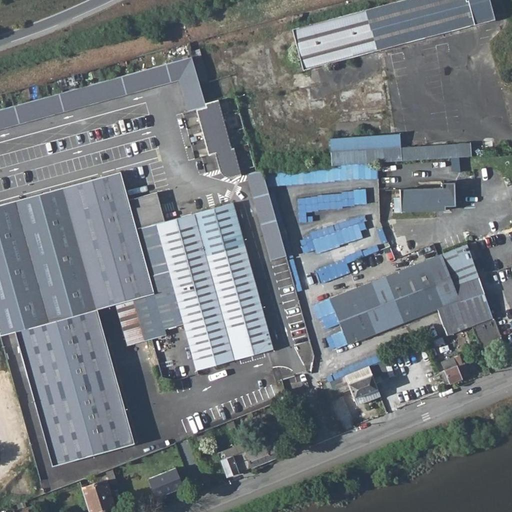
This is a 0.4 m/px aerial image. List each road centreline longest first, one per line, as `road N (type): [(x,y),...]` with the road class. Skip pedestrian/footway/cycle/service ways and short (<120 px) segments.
road 1 (residential): [(323,454),(241,189),(190,188),(163,95)]
road 2 (residential): [(323,454),(511,377)]
road 3 (residential): [(186,511),(323,454)]
